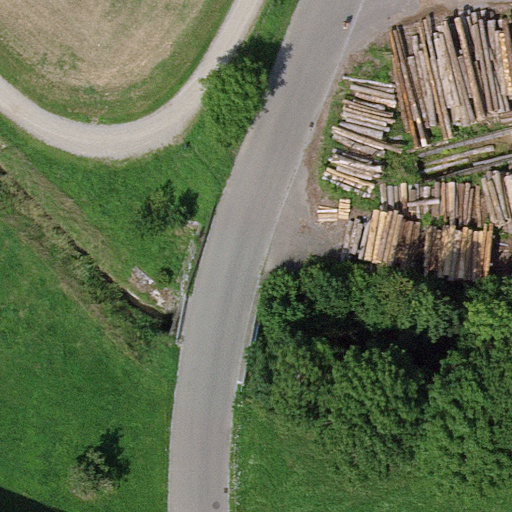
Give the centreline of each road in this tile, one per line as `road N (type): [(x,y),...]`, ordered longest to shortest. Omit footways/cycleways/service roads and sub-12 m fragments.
road 1 (residential): [(331,0),(255,196),(212,349),(202,511)]
road 2 (track): [(254,0),(182,113),(133,142),(66,134),(0,92)]
